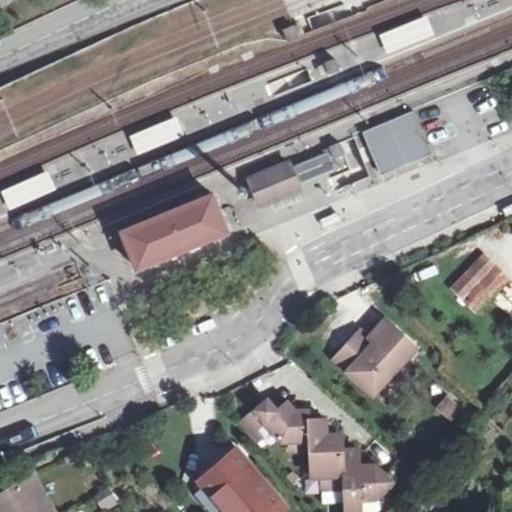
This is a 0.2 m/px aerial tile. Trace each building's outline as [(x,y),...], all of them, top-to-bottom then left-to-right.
[(435,33),(428,17),(381,35),(387,52),(435,33)] [(365,132),(384,179),(433,159),(414,112),(365,132)] [(175,118),(128,138),(136,155),(183,136),(175,118)] [(289,164),(297,183),(305,179),(332,168),(324,149),(295,162),(289,164)] [(250,180),(260,205),(300,189),(297,183),(289,164),(250,180)] [(49,174),(0,193),(0,198),(6,212),(56,192),(49,174)] [(129,208),(136,226),(171,212),(198,202),(190,184),(129,208)] [(176,210),(123,231),(138,269),(187,249),(190,248),(207,241),(229,232),(214,195),(176,210)] [(506,217),(511,214),(511,205),(503,209),(506,217)] [(340,219),(336,212),(321,219),(323,223),(324,226),(340,219)] [(476,285),(494,266),(482,255),(453,288),(479,312),(491,299),(476,285)] [(491,299),(509,280),(494,266),(476,285),(491,299)] [(415,349),(385,321),(371,337),(376,342),(369,349),(356,338),(337,359),(375,393),(415,349)] [(362,330),(356,338),(369,349),(376,342),(371,337),(362,330)] [(430,412),(445,428),(463,409),(448,394),(430,412)] [(258,441),(264,436),(258,429),(267,422),(284,440),(292,440),(292,449),(310,450),(310,419),(310,411),(297,412),(288,403),(278,410),(268,401),(242,423),(258,441)] [(327,419),(310,419),(310,450),(312,476),(323,476),(324,488),(346,487),(344,449),(344,434),(328,434),(327,419)] [(360,449),(344,449),(346,487),(347,509),(363,509),(363,499),(377,499),(393,480),(374,465),(361,465),(360,449)] [(237,452),(194,487),(212,511),(275,511),(283,505),(237,452)] [(0,495),(0,511),(55,511),(34,475),(0,495)] [(111,486),(97,494),(105,505),(117,496),(111,486)]
